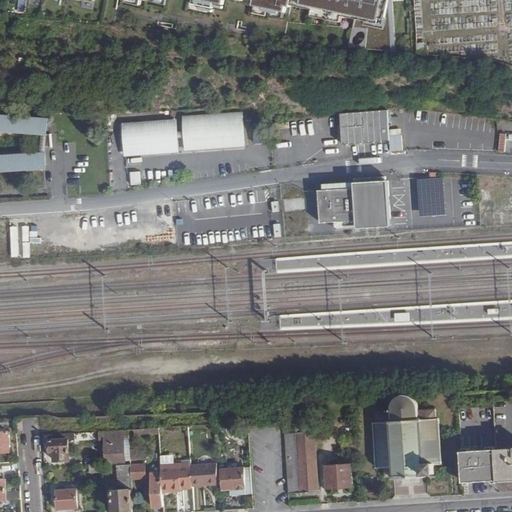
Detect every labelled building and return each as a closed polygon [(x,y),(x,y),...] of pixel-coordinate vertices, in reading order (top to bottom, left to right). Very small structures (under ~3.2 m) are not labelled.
[(128,0),(128,2),(141,5),(142,0),(144,0),(149,0),(148,0),(161,0),(164,0),(194,0),(193,4),(201,5),(200,9),(213,12),(215,6),(224,8),(225,0),(241,0),(244,1),(244,0),(255,0),(254,5),(255,5),(253,13),(266,16),(267,11),(280,14),(281,10),(286,12),(287,6),(291,6),(291,4),(313,9),(312,15),(341,21),(342,15),(355,17),(353,27),(367,29),(366,49),(396,52),(392,0),(128,0)] [(418,54),(429,55),(427,47),(427,44),(417,44),(418,54)] [(390,129),(388,111),(342,114),(344,144),(390,141),(390,129)] [(0,112),(0,172),(45,170),(47,149),(0,152),(0,130),(48,133),(49,116),(0,112)] [(243,114),(183,117),(185,149),(245,146),(243,114)] [(178,119),(123,123),(126,154),(180,150),(178,119)] [(255,144),(265,143),(264,124),(254,125),(255,144)] [(402,128),(390,129),(390,141),(391,151),(404,150),(402,128)] [(45,148),(55,147),(54,134),(44,134),(45,148)] [(132,170),(134,185),(144,184),(143,169),(132,170)] [(359,189),(323,190),(324,222),(394,219),(392,181),(358,183),(359,189)] [(376,468),(386,468),(386,477),(395,477),(395,479),(403,479),(403,477),(419,476),(419,477),(426,477),(426,475),(435,474),(435,465),(443,464),(440,418),(439,418),(438,409),(421,410),(415,400),(409,397),(403,396),(396,399),(392,405),(391,412),(374,413),(374,423),(373,423),(376,468)] [(285,427),(289,493),(320,491),(315,425),(306,425),(306,417),(297,418),(297,426),(285,427)] [(0,451),(11,451),(10,432),(3,432),(3,429),(0,429),(0,451)] [(129,429),(107,431),(109,462),(127,461),(126,441),(130,441),(130,435),(129,429)] [(75,433),(47,435),(47,440),(50,440),(51,452),(54,452),(55,461),(70,461),(69,442),(76,441),(75,433)] [(344,450),(356,449),(356,441),(344,442),(344,450)] [(499,482),(511,480),(511,450),(497,452),(499,482)] [(461,453),(463,484),(491,482),(489,451),(461,453)] [(491,482),(499,482),(497,452),(497,451),(489,451),(491,482)] [(100,463),(91,464),(92,472),(101,471),(100,463)] [(192,466),(193,486),(205,485),(205,483),(219,482),(218,463),(192,464),(192,466)] [(328,466),(329,488),(353,487),(352,464),(328,466)] [(118,466),(119,491),(133,490),(133,479),(132,466),(132,465),(118,466)] [(132,466),(133,479),(147,478),(146,465),(132,466)] [(182,488),(193,487),(193,486),(192,466),(163,468),(163,476),(164,491),(175,491),(175,487),(182,486),(182,488)] [(234,495),(254,494),(252,467),(222,469),(223,484),(223,490),(233,489),(234,495)] [(0,477),(0,470),(0,511),(6,511),(13,511),(12,500),(22,499),(21,492),(8,492),(7,477),(0,477)] [(156,507),(165,507),(164,491),(163,476),(154,476),(156,507)] [(78,489),(77,489),(66,490),(58,490),(60,509),(79,509),(78,489)] [(114,511),(134,511),(133,490),(119,491),(113,491),(114,511)]
